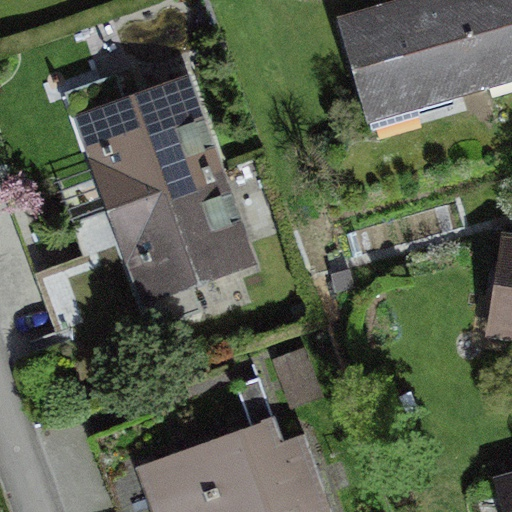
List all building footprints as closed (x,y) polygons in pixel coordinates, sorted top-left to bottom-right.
[(511,0),(436,0),(341,27),(370,129),(511,88),(511,0)] [(85,124),(117,217),(225,180),(193,87),(85,124)] [(257,273),(225,180),(117,217),(149,309),(257,273)] [(511,243),(506,243),(490,342),(511,345),(511,243)] [(308,358),(276,370),(292,412),(324,400),(308,358)] [(277,427),(144,477),(156,511),(327,511),(303,447),(286,453),(277,427)] [(511,511),(511,478),(497,482),(504,511),(511,511)]
